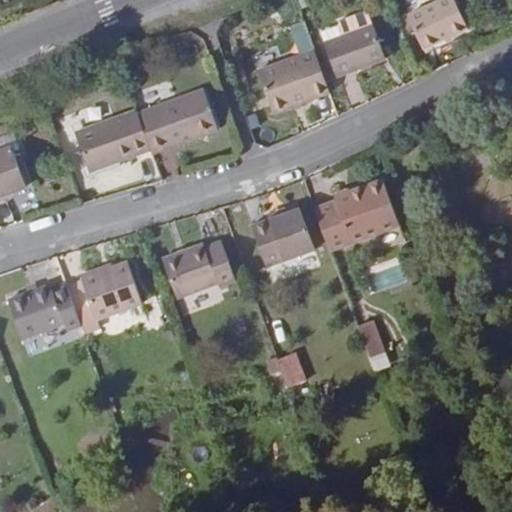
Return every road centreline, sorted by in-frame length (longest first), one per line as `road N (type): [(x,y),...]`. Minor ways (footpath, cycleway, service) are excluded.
road 1 (residential): [(0,246),(254,172),(511,54)]
road 2 (secondary): [(0,52),(127,0)]
